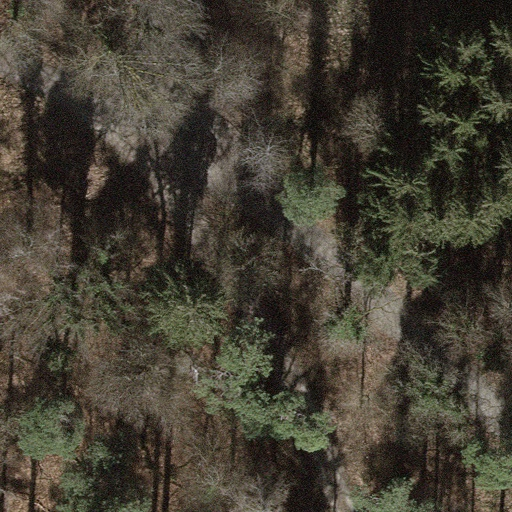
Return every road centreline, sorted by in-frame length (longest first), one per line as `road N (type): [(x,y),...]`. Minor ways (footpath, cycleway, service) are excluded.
road 1 (track): [(160,144),(270,190),(511,416)]
road 2 (track): [(160,144),(297,393),(330,511)]
road 3 (track): [(0,57),(160,144)]
road 4 (track): [(160,144),(183,0)]
